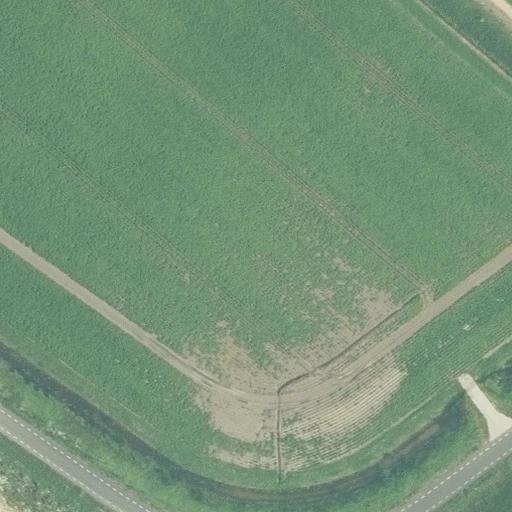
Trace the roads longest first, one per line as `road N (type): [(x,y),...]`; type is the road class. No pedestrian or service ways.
road 1 (unclassified): [(133,511),(0,419)]
road 2 (unclassified): [(413,511),(511,440)]
